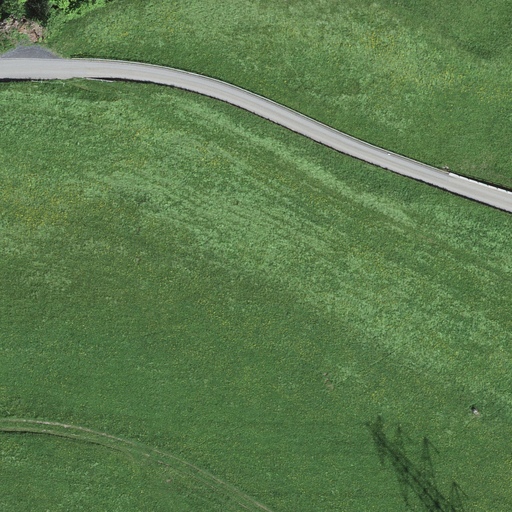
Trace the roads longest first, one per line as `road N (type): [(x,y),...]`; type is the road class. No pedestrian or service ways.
road 1 (unclassified): [(0,70),(118,70),(214,88),(511,202)]
road 2 (track): [(0,424),(135,448),(176,462),(260,511)]
